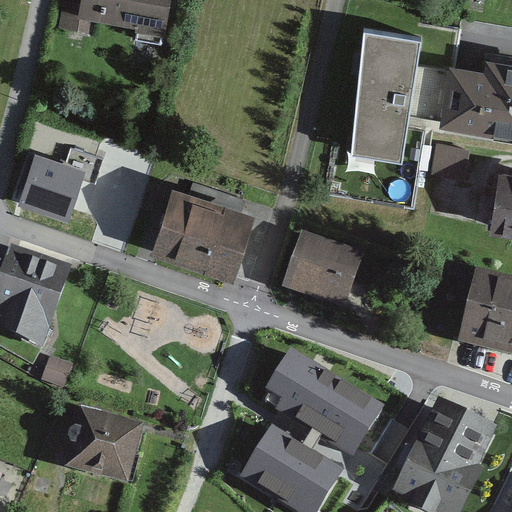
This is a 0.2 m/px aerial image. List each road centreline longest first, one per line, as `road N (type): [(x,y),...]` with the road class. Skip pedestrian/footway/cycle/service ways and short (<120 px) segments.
road 1 (residential): [(253,309),(336,0)]
road 2 (residential): [(253,309),(511,396)]
road 3 (residential): [(0,219),(253,309)]
road 4 (residential): [(41,0),(0,165)]
